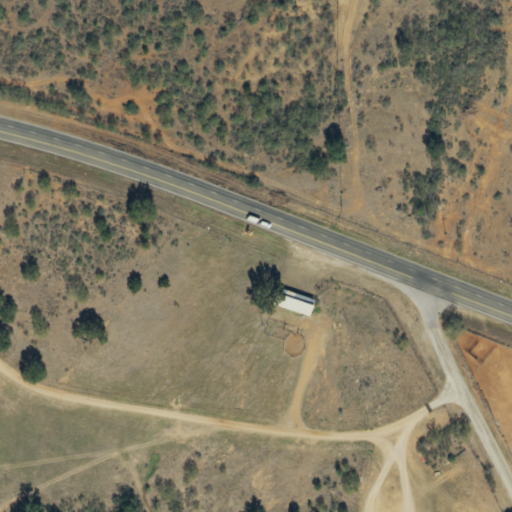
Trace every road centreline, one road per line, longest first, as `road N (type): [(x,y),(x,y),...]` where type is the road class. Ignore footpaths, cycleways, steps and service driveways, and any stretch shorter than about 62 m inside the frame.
road 1 (primary): [(0,130),(97,153),(511,318)]
road 2 (residential): [(0,382),(76,427),(189,467),(363,457),(491,432)]
road 3 (residential): [(511,493),(491,432),(411,279)]
